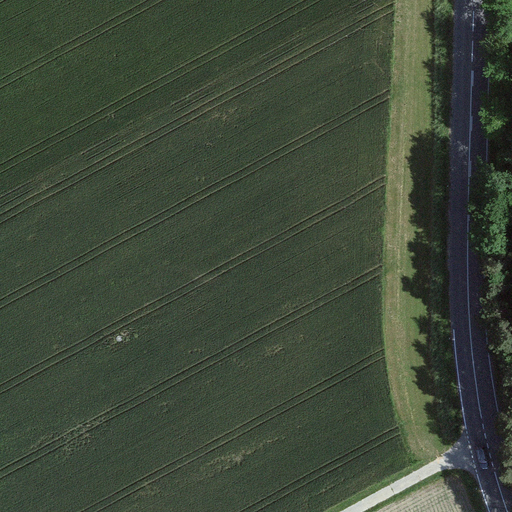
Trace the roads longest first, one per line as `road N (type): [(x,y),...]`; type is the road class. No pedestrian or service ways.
road 1 (secondary): [(507,511),(470,340),(474,0)]
road 2 (track): [(359,511),(487,443)]
